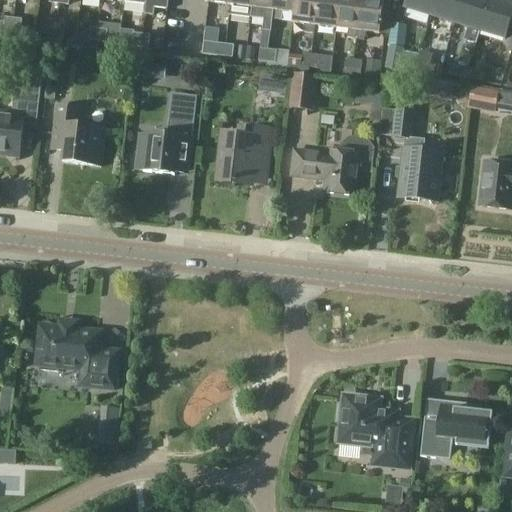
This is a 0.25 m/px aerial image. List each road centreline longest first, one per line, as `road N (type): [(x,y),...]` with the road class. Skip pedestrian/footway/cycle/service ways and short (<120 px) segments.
road 1 (unclassified): [(260,485),(153,472),(112,478),(51,511)]
road 2 (unclassified): [(511,297),(296,272)]
road 3 (unclassified): [(511,357),(432,349),(305,365)]
road 4 (unclassified): [(0,238),(190,257)]
road 5 (unclassified): [(305,365),(260,485)]
